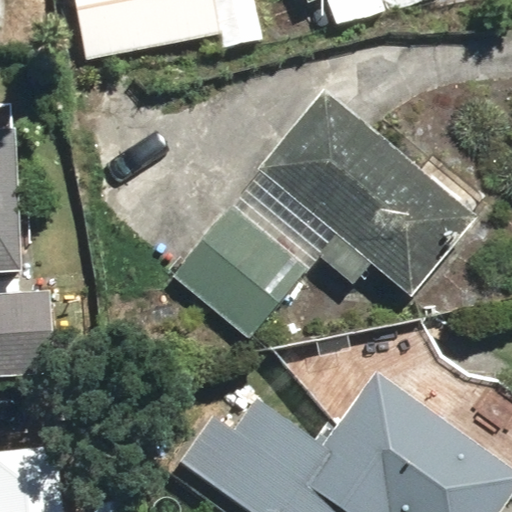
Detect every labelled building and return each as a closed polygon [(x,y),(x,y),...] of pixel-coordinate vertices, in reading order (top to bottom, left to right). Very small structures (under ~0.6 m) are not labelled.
[(21,0),(0,0),(0,44),(17,46),(21,0)] [(264,0),(76,0),(93,70),(221,41),(224,53),(274,42),(264,0)] [(302,0),(306,9),(329,0),(302,0)] [(275,165),(383,261),(425,298),(489,225),(339,92),(275,165)] [(38,140),(0,136),(0,277),(27,279),(38,140)] [(383,261),(275,165),(178,275),(254,342),(327,260),(359,289),(383,261)] [(0,369),(67,373),(71,297),(0,293),(0,369)] [(251,428),(222,407),(182,464),(249,511),(511,511),(511,460),(386,370),(334,443),(272,399),(251,428)] [(0,511),(97,511),(98,510),(74,511),(61,511),(55,444),(0,449),(0,511)]
